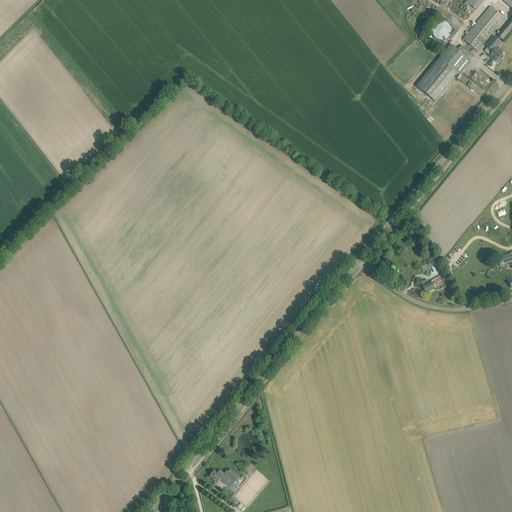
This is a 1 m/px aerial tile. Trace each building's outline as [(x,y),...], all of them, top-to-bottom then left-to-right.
[(511,0),(501,0),(511,8),(511,0)] [(452,25),(451,26),(458,31),(463,23),(434,4),(431,8),(427,6),(426,8),(452,25)] [(463,39),(478,52),(505,19),(490,6),(463,39)] [(436,38),(438,39),(441,40),(444,40),(448,38),(450,35),(451,32),(451,28),(449,25),(446,23),(443,21),(439,22),(435,23),(433,27),(432,30),(432,33),(434,37),(436,38)] [(503,30),(498,36),(500,37),(503,41),(509,34),(511,30),(511,26),(508,24),(503,30)] [(489,56),(496,61),(499,57),(499,56),(501,53),(502,54),(497,50),(499,47),(498,47),(502,42),(494,36),(486,45),(491,50),(492,48),(494,50),(489,56)] [(438,59),(416,86),(436,103),(442,96),(455,80),(456,79),(459,75),(459,76),(471,61),(470,60),(474,56),(461,45),(459,49),(458,50),(455,48),(451,44),(438,59)] [(511,253),(497,258),(500,266),(511,261),(511,253)] [(419,267),(421,272),(434,266),(432,261),(419,267)] [(447,284),(443,274),(430,281),(431,281),(435,289),(435,290),(447,284)] [(429,283),(427,280),(421,283),(423,286),(422,286),(426,293),(435,289),(431,281),(430,282),(431,282),(429,283)] [(214,470),(209,477),(217,483),(220,480),(227,485),(231,480),(234,482),(235,481),(237,482),(240,478),(230,470),(229,471),(228,470),(225,474),(220,470),(218,473),(214,470)] [(244,511),(247,507),(241,503),(238,507),(244,511)]
